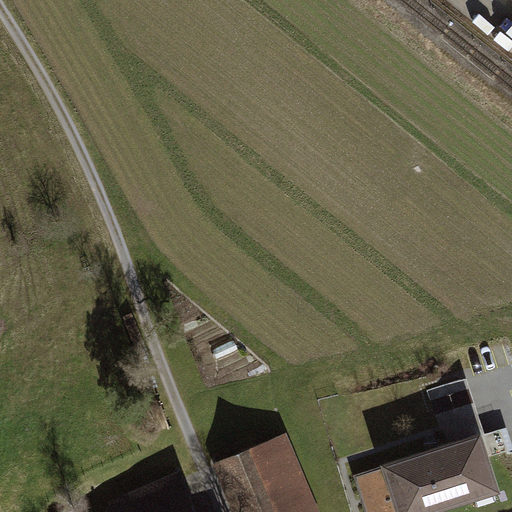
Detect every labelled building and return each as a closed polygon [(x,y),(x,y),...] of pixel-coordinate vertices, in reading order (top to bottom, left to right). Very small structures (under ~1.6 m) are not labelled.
[(299,350),(291,341),(280,351),(288,360),(299,350)] [(237,346),(217,354),(221,363),(241,355),(237,346)] [(387,468),(400,511),(453,511),(506,495),(487,436),(387,468)] [(217,470),(235,511),(320,511),(290,439),(217,470)] [(196,511),(180,474),(110,504),(113,511),(196,511)]
